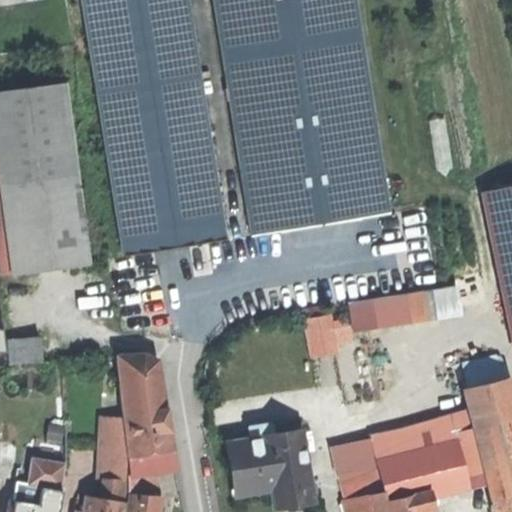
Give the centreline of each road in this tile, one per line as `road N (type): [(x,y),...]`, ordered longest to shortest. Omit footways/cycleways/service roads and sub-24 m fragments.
road 1 (unknown): [(245,276),(197,0)]
road 2 (residential): [(197,511),(172,369),(187,340)]
